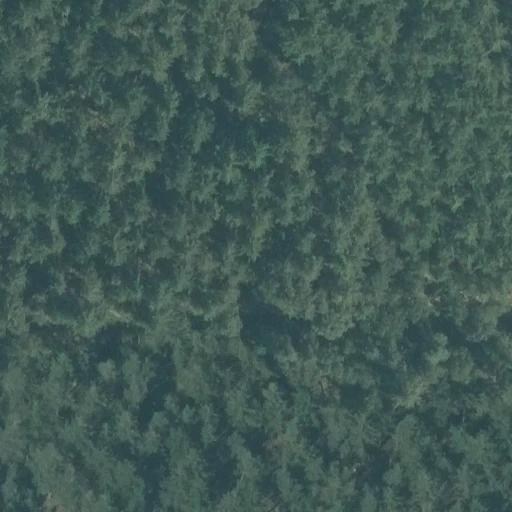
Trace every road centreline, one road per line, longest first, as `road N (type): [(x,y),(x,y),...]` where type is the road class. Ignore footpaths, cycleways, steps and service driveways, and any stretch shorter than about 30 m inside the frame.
road 1 (unknown): [(0,310),(511,302)]
road 2 (track): [(511,408),(250,0)]
